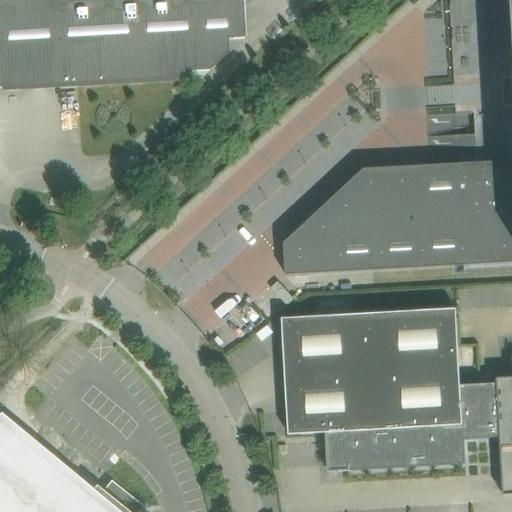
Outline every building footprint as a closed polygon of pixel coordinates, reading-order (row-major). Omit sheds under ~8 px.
[(0,0),(0,88),(182,78),(190,77),(190,71),(209,71),(228,53),(227,39),(244,38),(241,0),(0,0)] [(365,169),(284,244),(286,276),(465,266),(465,272),(511,269),(511,0),(449,0),(459,164),(365,169)] [(511,303),(511,286),(459,288),(459,306),(511,303)] [(457,310),(303,318),(283,319),(287,383),(290,436),(327,434),(330,472),(466,465),(464,440),(461,386),(457,310)] [(0,511),(139,511),(144,507),(180,462),(144,432),(156,417),(61,339),(0,412),(0,511)] [(461,386),(464,440),(501,438),(504,496),(511,496),(511,378),(497,379),(498,384),(461,386)]
